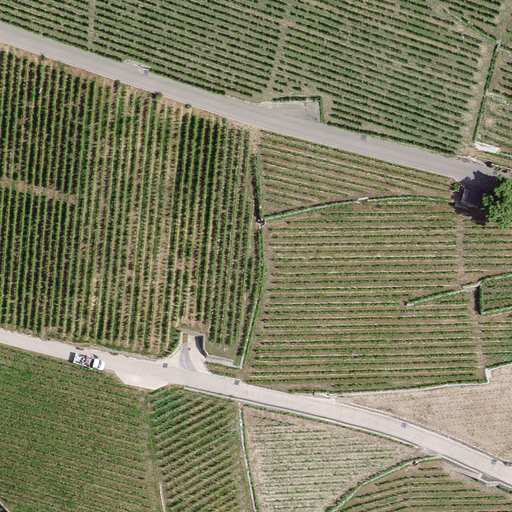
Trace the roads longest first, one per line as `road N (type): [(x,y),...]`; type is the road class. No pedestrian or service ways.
road 1 (unclassified): [(511,179),(266,115),(0,31)]
road 2 (track): [(0,341),(368,425),(511,480)]
